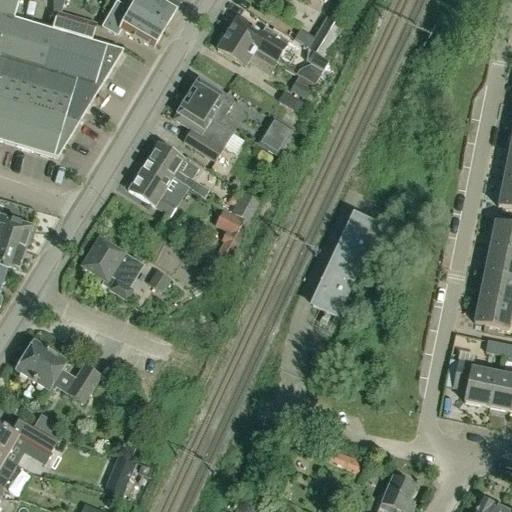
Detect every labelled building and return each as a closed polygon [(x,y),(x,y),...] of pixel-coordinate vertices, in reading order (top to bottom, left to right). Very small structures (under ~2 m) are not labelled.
[(0,0),(0,143),(56,160),(57,160),(123,53),(90,43),(52,32),(13,21),(19,0),(0,0)] [(95,27),(59,17),(64,3),(54,0),(53,0),(53,15),(56,16),(52,32),(90,43),(95,27)] [(145,22),(164,33),(178,9),(161,0),(138,0),(134,7),(126,3),(123,8),(116,4),(108,18),(123,27),(129,17),(143,26),(145,22)] [(323,61),(345,23),(327,13),(312,38),(298,30),(291,42),(309,52),(308,53),(323,61)] [(153,51),(164,33),(145,22),(143,26),(129,17),(123,27),(108,18),(102,29),(117,39),(121,32),(153,51)] [(228,34),(259,54),(260,53),(277,64),(289,44),(265,29),(261,35),(236,20),(228,34)] [(259,54),(228,34),(217,52),(244,69),(249,62),(269,75),(276,65),(259,54)] [(313,88),(320,78),(308,70),(299,74),(297,78),(313,88)] [(197,82),(184,104),(232,134),(237,127),(224,119),(233,104),(197,82)] [(289,93),(305,104),(312,92),(295,82),(289,93)] [(214,164),(223,150),(235,157),(244,143),(232,135),(232,134),(184,104),(176,116),(177,116),(173,122),(199,137),(191,150),(214,164)] [(282,151),(294,132),(272,119),(261,137),(282,151)] [(183,162),(157,146),(148,162),(185,185),(183,187),(186,189),(204,200),(208,193),(190,181),(197,170),(183,162)] [(503,184),(511,185),(511,160),(508,159),(503,184)] [(183,187),(185,185),(148,162),(138,177),(128,193),(170,219),(177,207),(175,206),(186,189),(183,187)] [(511,212),(511,185),(503,184),(498,209),(511,212)] [(232,214),(249,224),(260,205),(242,196),(232,214)] [(218,207),(209,221),(228,233),(237,219),(218,207)] [(0,242),(25,251),(33,228),(0,217),(0,242)] [(377,229),(354,218),(313,307),(336,318),(377,229)] [(228,263),(250,225),(239,219),(229,235),(227,233),(221,244),(223,245),(216,257),(228,263)] [(511,228),(494,225),(489,250),(511,255),(511,228)] [(132,293),(125,289),(140,266),(99,240),(81,269),(104,284),(101,287),(109,292),(126,303),(132,293)] [(25,251),(0,242),(0,265),(18,272),(25,251)] [(511,255),(489,250),(484,276),(511,281),(511,255)] [(161,276),(152,291),(160,296),(169,281),(161,276)] [(479,301),(511,307),(511,281),(484,276),(479,301)] [(508,333),(511,313),(511,307),(479,301),(474,326),(508,333)] [(75,382),(61,373),(67,364),(34,343),(15,372),(48,393),(50,390),(54,392),(55,390),(82,407),(101,378),(83,368),(75,382)] [(500,358),(502,346),(486,343),(484,355),(500,358)] [(511,348),(502,346),(500,358),(511,360),(511,348)] [(463,405),(489,411),(496,376),(471,371),(472,367),(457,364),(452,391),(466,394),(463,405)] [(511,379),(496,376),(489,411),(511,415),(511,379)] [(0,457),(15,466),(22,454),(34,461),(40,451),(50,457),(57,444),(20,423),(13,435),(0,427),(0,457)] [(317,458),(356,474),(359,465),(320,449),(317,458)] [(15,466),(0,457),(0,488),(1,489),(15,466)] [(118,461),(105,490),(123,498),(135,468),(118,461)] [(139,476),(148,480),(152,472),(143,467),(139,476)] [(411,511),(414,507),(408,505),(415,488),(392,478),(380,507),(390,511),(389,511),(411,511)] [(501,511),(492,506),(492,501),(486,498),(482,502),(479,500),(473,511),(501,511)] [(78,503),(74,511),(93,511),(95,509),(78,503)]
